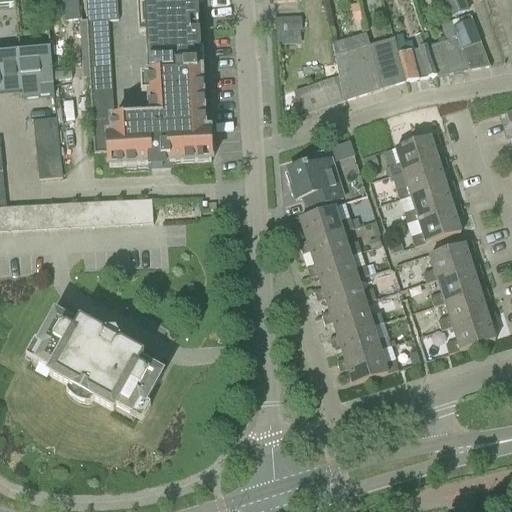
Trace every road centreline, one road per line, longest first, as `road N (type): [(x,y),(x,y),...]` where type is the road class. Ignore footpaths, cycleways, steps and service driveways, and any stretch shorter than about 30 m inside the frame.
road 1 (residential): [(269,493),(240,0)]
road 2 (tertiary): [(450,458),(425,450),(269,493)]
road 3 (tertiary): [(296,511),(450,458)]
road 4 (residential): [(511,249),(470,135)]
